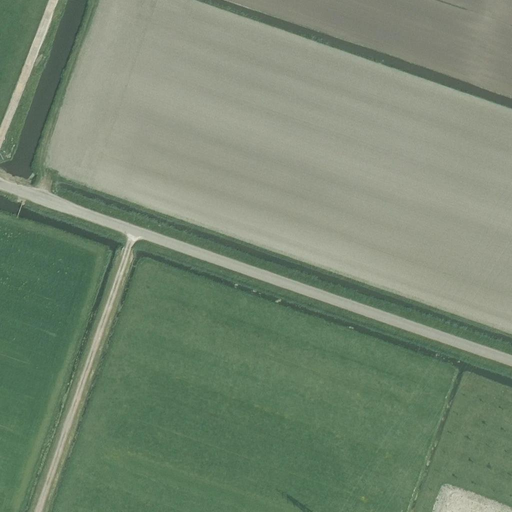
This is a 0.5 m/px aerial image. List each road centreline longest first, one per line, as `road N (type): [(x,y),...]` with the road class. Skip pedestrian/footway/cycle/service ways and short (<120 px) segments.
road 1 (tertiary): [(511,363),(0,185)]
road 2 (track): [(37,511),(135,232)]
road 3 (track): [(53,0),(0,137)]
